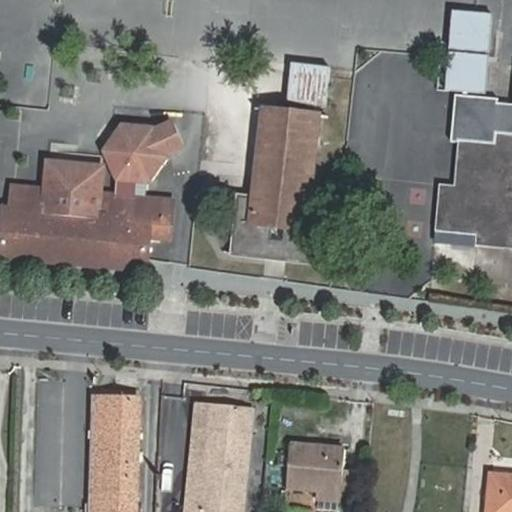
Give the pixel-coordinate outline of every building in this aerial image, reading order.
[(452,54),(490,58),(495,15),(456,10),(452,54)] [(486,94),(490,58),(452,54),(447,90),(486,94)] [(292,64),(291,70),(288,102),(326,108),(329,76),(330,68),(292,64)] [(511,107),(499,106),(499,99),(462,95),(457,143),(463,143),(459,186),(445,184),(440,232),(477,235),(477,241),(511,244),(511,107)] [(308,205),(319,116),(265,110),(255,199),(240,197),(233,253),(317,263),(324,207),(308,205)] [(177,123),(158,130),(169,158),(188,151),(177,123)] [(0,254),(151,270),(153,260),(156,241),(172,244),(176,202),(147,197),(149,182),(169,158),(158,130),(128,127),(105,151),(117,178),(115,196),(104,193),(104,169),(48,162),(45,189),(12,185),(9,211),(2,210),(0,231),(0,254)] [(136,511),(139,402),(99,401),(96,511),(136,511)] [(198,511),(236,511),(244,438),(247,406),(207,403),(203,433),(194,511),(198,511)] [(317,491),(341,493),(345,449),(292,444),(288,488),(317,491)] [(511,511),(511,479),(492,477),(489,511),(511,511)] [(340,503),(341,493),(317,491),(316,500),(340,503)]
